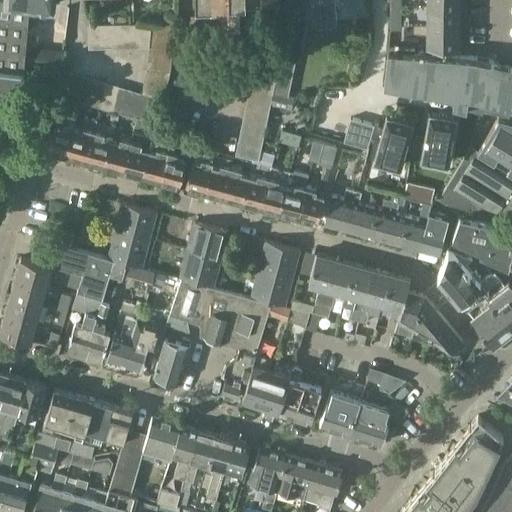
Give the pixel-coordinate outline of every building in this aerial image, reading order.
[(0,0),(0,95),(21,99),(24,67),(26,45),(30,2),(12,0),(0,0)] [(30,0),(30,2),(41,3),(41,7),(49,8),(50,4),(55,4),(55,0),(30,0)] [(219,0),(220,17),(241,17),(241,0),(219,0)] [(312,0),(313,19),(338,17),(336,0),(312,0)] [(392,0),(392,29),(401,29),(401,0),(392,0)] [(459,0),(428,0),(427,45),(459,45),(459,0)] [(88,22),(88,25),(96,24),(96,12),(86,12),(88,21),(88,22)] [(149,47),(147,58),(172,57),(176,22),(152,23),(149,47)] [(137,47),(136,23),(124,24),(125,47),(137,47)] [(137,47),(149,47),(152,23),(136,23),(137,47)] [(89,49),(101,48),(100,24),(96,24),(88,25),(89,49)] [(101,48),(113,48),(112,24),(100,24),(101,48)] [(113,48),(125,47),(124,24),(112,24),(113,48)] [(26,45),(24,67),(58,71),(59,68),(63,48),(26,45)] [(282,52),(266,49),(258,47),(255,60),(279,65),(282,52)] [(388,49),(383,82),(383,84),(453,96),(452,104),(482,112),(483,109),(510,114),(510,107),(511,105),(511,62),(491,59),(475,56),(476,57),(470,56),(453,54),(424,54),(424,52),(414,51),(414,53),(408,53),(409,49),(388,49)] [(147,58),(146,69),(171,69),(172,57),(147,58)] [(255,60),(253,72),(276,77),(279,65),(255,60)] [(58,71),(54,93),(65,96),(72,71),(59,68),(58,71)] [(145,69),(143,80),(168,80),(171,69),(146,69),(145,69)] [(65,96),(76,99),(83,75),(72,71),(65,96)] [(276,77),(253,72),(250,84),(274,89),(276,77)] [(83,75),(76,99),(88,102),(95,78),(83,75)] [(88,102),(99,105),(106,81),(95,78),(88,102)] [(135,115),(137,115),(141,116),(156,120),(158,121),(168,80),(143,80),(142,92),(135,115)] [(99,105),(105,106),(111,108),(118,85),(106,81),(99,105)] [(250,84),(247,95),(271,101),(274,90),(274,89),(250,84)] [(111,108),(120,111),(123,111),(129,88),(118,85),(111,108)] [(123,111),(128,113),(135,115),(142,92),(129,88),(123,111)] [(264,136),(261,147),(260,154),(265,155),(279,104),(286,106),(284,116),(288,125),(296,127),(304,123),(293,94),(274,90),(271,101),(269,112),(266,124),(264,136)] [(271,101),(247,95),(245,107),(269,112),(271,101)] [(245,107),(242,119),(266,124),(269,112),(245,107)] [(456,116),(430,112),(430,113),(428,113),(426,121),(428,121),(426,133),(425,133),(424,134),(426,134),(422,157),(448,162),(456,116)] [(381,136),(375,159),(400,166),(412,121),(405,119),(405,117),(395,114),(394,116),(387,114),(381,135),(379,135),(379,136),(381,136)] [(156,120),(141,116),(137,115),(134,125),(154,131),(156,120)] [(351,117),(344,140),(367,147),(374,124),(351,117)] [(499,117),(477,150),(471,146),(446,185),(439,197),(458,210),(498,218),(503,211),(511,216),(511,118),(511,121),(499,117)] [(48,151),(66,155),(74,127),(75,122),(65,119),(63,124),(55,122),(48,151)] [(266,124),(242,119),(240,131),(264,136),(266,124)] [(96,121),(96,122),(95,127),(94,127),(91,139),(85,160),(104,165),(111,136),(104,134),(107,123),(96,121)] [(66,155),(85,160),(91,139),(94,127),(82,124),(81,128),(75,126),(76,123),(75,122),(74,127),(66,155)] [(298,146),(301,136),(301,133),(294,131),(282,128),(279,140),(298,146)] [(133,129),(131,137),(122,170),(141,175),(151,136),(150,135),(151,134),(133,129)] [(240,131),(237,142),(261,147),(264,136),(240,131)] [(119,138),(111,136),(104,165),(122,170),(131,137),(120,134),(119,138)] [(159,180),(168,147),(170,141),(151,136),(141,175),(159,180)] [(261,147),(237,142),(235,154),(258,160),(260,154),(261,147)] [(327,178),(330,165),(335,145),(321,142),(316,161),(323,163),(320,176),(327,178)] [(179,150),(168,147),(159,180),(179,185),(187,156),(178,154),(179,150)] [(214,152),(208,150),(207,156),(200,155),(202,148),(195,148),(192,157),(184,186),(203,192),(214,152)] [(232,157),(214,152),(203,192),(222,197),(230,163),(232,157)] [(239,164),(251,167),(253,160),(241,157),(239,164)] [(222,197),(241,202),(249,172),(241,170),(242,167),(230,163),(222,197)] [(241,202),(259,207),(270,166),(259,163),(256,174),(249,172),(241,202)] [(270,166),(259,207),(278,212),(286,182),(289,171),(270,166)] [(278,212),(296,216),(305,183),(295,180),(294,184),(286,182),(278,212)] [(316,186),(305,183),(296,216),(315,221),(323,193),(315,190),(316,186)] [(331,195),(324,221),(344,226),(354,190),(346,188),(347,186),(335,183),(331,195)] [(344,226),(363,232),(370,204),(359,201),(362,192),(354,190),(344,226)] [(383,207),(370,204),(363,232),(381,237),(392,198),(385,196),(383,207)] [(381,237),(401,242),(408,213),(397,211),(400,200),(392,198),(381,237)] [(123,201),(116,228),(150,237),(157,210),(123,201)] [(401,242),(420,247),(430,208),(411,203),(408,214),(408,213),(401,242)] [(438,210),(430,208),(420,247),(438,252),(446,224),(435,221),(438,210)] [(511,225),(498,222),(461,214),(454,232),(453,234),(481,247),(481,250),(511,263),(511,225)] [(221,256),(228,229),(194,220),(188,247),(221,256)] [(80,232),(77,240),(89,243),(94,225),(82,222),(80,232)] [(54,238),(74,243),(77,232),(57,226),(54,238)] [(112,257),(132,263),(143,265),(143,264),(150,237),(116,228),(110,254),(109,254),(108,256),(112,257)] [(487,288),(480,280),(478,278),(481,275),(477,269),(473,271),(466,261),(473,255),(468,254),(472,244),(453,236),(449,246),(438,275),(467,309),(487,293),(489,292),(487,289),(487,288)] [(112,257),(108,256),(76,248),(40,238),(34,259),(82,272),(107,278),(108,272),(112,257)] [(293,275),(300,248),(266,239),(259,266),(293,275)] [(221,256),(188,247),(181,274),(180,276),(214,285),(215,283),(214,283),(221,256)] [(312,311),(321,314),(335,257),(317,252),(309,281),(318,284),(312,311)] [(21,256),(16,275),(47,283),(52,264),(21,256)] [(132,263),(112,257),(108,272),(122,277),(123,272),(129,274),(132,263)] [(346,291),(353,262),(335,257),(321,314),(327,315),(330,305),(331,305),(336,289),(346,291)] [(359,319),(372,267),(353,262),(346,291),(356,294),(354,301),(352,307),(353,307),(350,317),(359,319)] [(143,265),(132,263),(129,274),(145,278),(144,281),(152,283),(152,280),(155,269),(143,265)] [(293,275),(259,266),(252,293),(251,295),(286,304),(286,302),(293,275)] [(391,272),(383,270),(372,267),(359,319),(366,321),(369,309),(381,312),(391,272)] [(163,282),(165,272),(155,269),(152,280),(163,282)] [(72,270),(68,284),(77,286),(81,272),(72,270)] [(107,278),(82,272),(76,295),(74,304),(86,307),(82,321),(76,319),(67,347),(87,353),(101,298),(107,278)] [(406,288),(409,277),(391,272),(381,312),(390,314),(386,327),(384,326),(379,344),(379,347),(389,350),(394,329),(395,329),(406,288)] [(485,276),(480,280),(487,288),(487,289),(500,279),(500,278),(499,277),(498,276),(497,276),(497,275),(496,275),(494,275),(493,274),(492,274),(491,274),(490,274),(489,275),(488,275),(487,275),(486,276),(485,276)] [(16,275),(10,293),(42,302),(47,283),(16,275)] [(199,334),(239,347),(237,354),(245,356),(247,348),(257,350),(271,302),(181,277),(169,313),(187,319),(200,323),(198,330),(199,335),(199,334)] [(412,334),(423,293),(407,288),(410,277),(409,277),(406,288),(395,329),(412,334)] [(511,285),(509,281),(489,297),(511,325),(511,285)] [(59,307),(67,309),(71,295),(63,292),(59,307)] [(36,321),(42,302),(10,293),(5,312),(36,321)] [(437,308),(425,295),(424,293),(423,293),(412,334),(430,338),(437,308)] [(487,293),(467,309),(473,316),(493,342),(511,326),(511,325),(489,297),(487,293)] [(101,298),(87,353),(102,357),(110,330),(104,328),(111,300),(101,298)] [(135,298),(134,302),(123,299),(121,307),(139,313),(142,304),(139,304),(140,300),(135,298)] [(268,313),(287,319),(291,306),(272,301),(268,313)] [(297,308),(291,306),(287,319),(306,324),(308,319),(310,310),(298,307),(297,308)] [(67,309),(59,307),(54,321),(63,323),(67,309)] [(430,338),(462,347),(464,339),(437,308),(430,338)] [(321,314),(312,311),(310,311),(308,319),(319,322),(321,314)] [(5,312),(0,330),(0,331),(31,340),(36,321),(5,312)] [(169,313),(167,322),(189,328),(187,319),(169,313)] [(121,333),(114,331),(106,358),(122,362),(126,349),(127,350),(136,322),(137,322),(137,319),(126,316),(121,333)] [(126,349),(122,362),(141,368),(148,342),(159,345),(165,328),(137,319),(137,322),(136,322),(127,350),(126,349)] [(48,344),(56,347),(60,332),(52,330),(48,344)] [(165,338),(163,346),(155,372),(179,379),(185,357),(186,357),(189,345),(188,344),(190,338),(181,335),(179,342),(165,338)] [(256,354),(257,350),(247,348),(245,356),(237,354),(227,362),(224,373),(227,374),(221,392),(237,397),(243,378),(247,380),(255,354),(256,354)] [(271,358),(256,354),(255,354),(247,380),(242,397),(244,397),(243,400),(255,403),(255,400),(263,403),(273,369),(268,367),(271,358)] [(277,407),(278,408),(291,364),(276,359),(273,369),(263,403),(265,404),(264,406),(276,410),(277,407)] [(291,364),(278,408),(278,410),(294,415),(304,380),(298,378),(302,368),(291,364)] [(371,366),(367,377),(382,381),(385,371),(371,366)] [(12,427),(27,378),(7,372),(0,395),(0,432),(5,434),(6,429),(11,431),(12,427)] [(38,415),(47,384),(27,378),(12,427),(14,428),(19,409),(38,415)] [(304,380),(294,415),(310,420),(320,385),(304,380)] [(511,381),(497,396),(511,402),(511,381)] [(74,392),(54,387),(43,427),(51,429),(53,424),(55,424),(56,419),(65,422),(74,392)] [(82,438),(94,398),(74,392),(65,422),(77,425),(74,436),(82,438)] [(319,424),(350,432),(357,409),(348,406),(350,399),(328,392),(319,424)] [(94,430),(104,433),(113,404),(94,398),(82,438),(91,441),(94,430)] [(360,398),(357,409),(350,432),(381,442),(390,412),(388,412),(388,407),(360,398)] [(133,409),(113,404),(104,433),(115,437),(113,441),(123,444),(110,487),(116,489),(133,426),(128,425),(133,409)] [(470,423),(454,443),(447,452),(447,453),(440,461),(476,489),(503,434),(478,414),(471,424),(470,423)] [(116,489),(159,501),(163,486),(165,478),(136,469),(141,454),(157,459),(159,451),(172,455),(172,453),(173,452),(181,423),(152,415),(148,430),(133,426),(116,489)] [(199,428),(181,423),(173,452),(172,453),(181,455),(175,476),(184,478),(199,428)] [(199,460),(206,462),(215,432),(199,428),(184,478),(194,481),(199,460)] [(38,430),(35,439),(57,445),(60,435),(38,430)] [(217,496),(221,482),(233,437),(215,432),(206,462),(205,468),(214,470),(207,493),(217,496)] [(11,445),(29,450),(32,438),(14,433),(11,445)] [(57,445),(58,446),(68,448),(71,439),(60,435),(57,445)] [(251,442),(233,437),(221,482),(223,483),(223,480),(230,482),(233,470),(242,472),(251,442)] [(51,470),(54,459),(58,446),(57,445),(35,439),(28,463),(51,470)] [(68,448),(73,450),(78,451),(81,441),(71,439),(68,448)] [(81,441),(78,451),(93,455),(96,445),(81,441)] [(274,500),(277,488),(287,453),(259,445),(249,481),(269,486),(263,506),(272,508),(274,500)] [(73,450),(68,448),(58,446),(54,459),(69,463),(70,461),(73,450)] [(0,498),(8,471),(14,451),(3,448),(0,457),(0,498)] [(93,455),(78,451),(73,450),(70,461),(91,467),(94,457),(93,455)] [(305,496),(315,461),(287,453),(277,488),(305,496)] [(511,511),(511,458),(509,457),(506,455),(496,478),(479,511),(511,511)] [(107,456),(94,457),(91,467),(107,471),(110,460),(107,456)] [(334,492),(336,492),(343,469),(315,461),(305,496),(320,501),(319,504),(329,507),(330,507),(334,492)] [(409,511),(457,511),(476,489),(440,461),(434,469),(433,469),(410,498),(410,499),(404,507),(409,511)] [(54,511),(62,487),(66,472),(54,468),(50,484),(41,481),(32,511),(35,511),(54,511)] [(8,471),(0,498),(0,501),(3,502),(4,506),(9,507),(12,505),(22,508),(31,478),(8,471)] [(62,487),(54,511),(77,511),(83,493),(87,480),(76,477),(72,490),(62,487)] [(100,511),(108,489),(95,486),(93,496),(83,493),(77,511),(100,511)] [(178,490),(163,486),(159,501),(173,505),(178,490)] [(177,501),(187,504),(191,491),(181,488),(177,501)] [(125,511),(130,496),(108,489),(100,511),(125,511)] [(154,511),(157,503),(135,497),(133,507),(131,511),(154,511)] [(177,511),(178,510),(157,503),(154,511),(177,511)]
